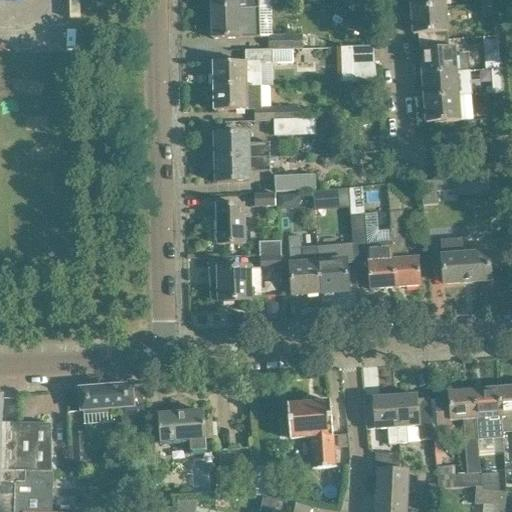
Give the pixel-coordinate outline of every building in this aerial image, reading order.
[(211,0),(211,10),(258,8),(258,0),(211,0)] [(410,0),(411,11),(445,8),(444,0),(410,0)] [(491,4),(482,5),(483,18),(492,17),(491,4)] [(258,8),(211,10),(212,40),(259,39),(258,8)] [(419,35),(420,44),(448,42),(445,8),(411,11),(413,36),(419,35)] [(273,51),(293,50),(303,50),(303,36),(267,37),(267,51),(273,51)] [(489,38),(489,51),(498,50),(497,38),(489,38)] [(422,75),(422,76),(457,74),(455,49),(448,49),(448,42),(420,44),(421,51),(414,52),(416,76),(422,75)] [(377,84),(376,61),(375,48),(352,48),(354,85),(377,84)] [(294,64),(293,50),(273,51),(274,64),(294,64)] [(245,51),(246,63),(260,62),(260,64),(274,64),(273,51),(267,51),(245,51)] [(213,64),(214,89),(261,87),(260,64),(260,62),(246,63),(213,64)] [(492,71),(493,84),(501,84),(500,70),(492,71)] [(422,76),(424,100),(458,98),(457,74),(422,76)] [(252,122),(274,121),(304,120),(303,107),(262,108),(261,87),(214,89),(215,112),(251,110),(252,122)] [(458,98),(424,100),(426,125),(460,122),(458,98)] [(494,106),(495,119),(504,118),(503,106),(494,106)] [(304,120),(274,121),(275,137),(315,136),(314,119),(304,120)] [(215,136),(216,161),(270,159),(269,144),(248,145),(247,136),(215,136)] [(270,159),(216,161),(216,184),(249,183),(249,173),(270,172),(270,159)] [(487,166),(488,177),(499,176),(499,165),(487,166)] [(315,191),(315,175),(274,177),(275,193),(315,191)] [(421,183),(423,207),(438,206),(437,193),(457,191),(456,181),(421,183)] [(362,188),(348,189),(350,204),(351,204),(363,203),(362,188)] [(329,190),(312,192),(314,211),(331,210),(329,190)] [(275,207),(275,194),(254,195),(255,208),(275,207)] [(278,196),(278,210),(299,209),(299,195),(278,196)] [(243,207),(237,207),(217,208),(218,246),(244,245),(243,207)] [(389,213),(391,243),(395,289),(421,287),(419,259),(406,260),(402,211),(389,213)] [(395,289),(391,243),(366,245),(364,215),(350,216),(354,266),(368,265),(370,291),(395,289)] [(317,253),(317,247),(301,248),(300,236),(288,237),(292,297),(320,295),(317,253)] [(491,282),(489,254),(464,256),(462,240),(440,241),(443,285),(491,282)] [(280,257),(280,242),(259,242),(260,257),(280,257)] [(332,252),(317,253),(320,295),(349,293),(347,273),(345,245),(332,246),(332,252)] [(281,270),(280,257),(260,257),(260,270),(281,270)] [(249,270),(249,268),(219,269),(220,303),(260,302),(259,270),(249,270)] [(110,416),(121,415),(122,433),(146,432),(147,385),(80,390),(81,413),(110,411),(110,416)] [(511,389),(497,390),(499,419),(500,435),(511,433),(511,389)] [(497,390),(472,392),(476,441),(478,440),(501,439),(500,435),(499,419),(497,390)] [(476,441),(472,392),(449,394),(449,400),(435,401),(437,428),(450,427),(450,423),(463,422),(467,475),(455,475),(454,466),(437,468),(440,493),(480,489),(478,440),(476,441)] [(417,396),(395,398),(399,445),(409,445),(408,428),(420,427),(421,442),(434,441),(430,399),(418,400),(417,396)] [(399,445),(395,398),(373,400),(373,405),(364,405),(367,431),(375,431),(388,430),(389,446),(399,445)] [(281,423),(283,438),(289,438),(289,440),(310,438),(313,471),(336,469),(330,403),(287,406),(289,423),(281,423)] [(160,444),(190,442),(190,452),(206,451),(205,440),(206,440),(213,439),(212,422),(205,423),(204,413),(158,416),(160,444)] [(0,486),(13,487),(13,473),(16,473),(16,425),(2,424),(2,439),(0,439),(0,486)] [(13,511),(51,511),(52,497),(59,497),(59,489),(52,489),(52,477),(51,426),(16,425),(16,473),(13,473),(13,487),(13,511)] [(145,444),(145,465),(155,465),(154,443),(145,444)] [(218,451),(221,477),(253,474),(251,448),(218,451)] [(375,470),(378,470),(399,472),(399,456),(375,454),(375,470)] [(76,464),(82,469),(96,468),(95,456),(87,457),(84,457),(75,458),(76,464)] [(256,469),(258,497),(275,501),(274,489),(270,489),(268,469),(256,469)] [(378,470),(377,492),(408,493),(409,472),(399,472),(378,470)] [(0,511),(13,511),(13,487),(0,486),(0,511)] [(421,486),(421,494),(433,495),(439,496),(438,487),(421,486)] [(483,506),(482,511),(504,511),(506,493),(475,491),(475,505),(483,506)] [(377,492),(375,511),(406,511),(408,493),(377,492)] [(433,495),(421,494),(420,503),(433,504),(433,495)] [(264,499),(261,511),(309,511),(310,509),(270,500),(264,499)]
